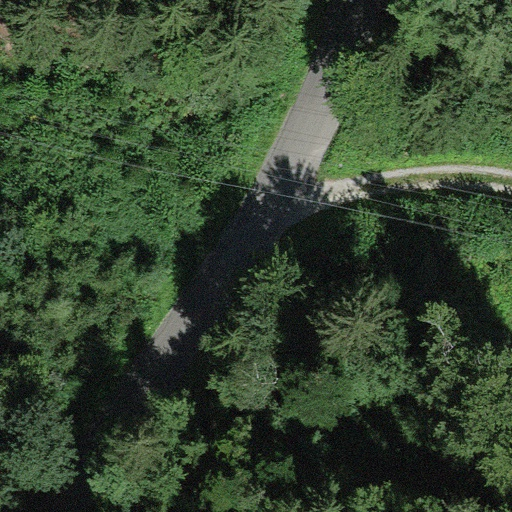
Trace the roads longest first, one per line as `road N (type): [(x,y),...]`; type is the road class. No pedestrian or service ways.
road 1 (residential): [(74,511),(268,206),(342,32),(347,0)]
road 2 (track): [(268,206),(448,178),(511,195)]
